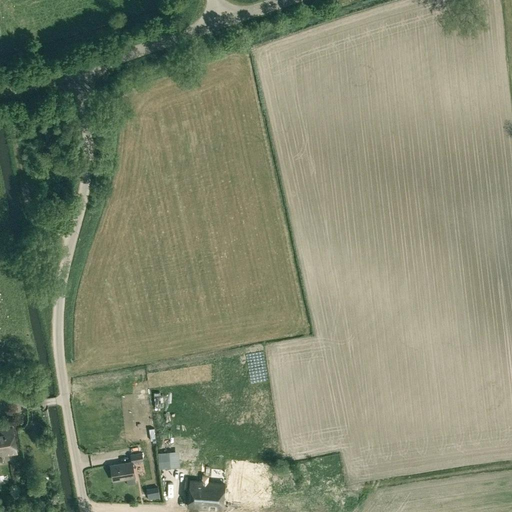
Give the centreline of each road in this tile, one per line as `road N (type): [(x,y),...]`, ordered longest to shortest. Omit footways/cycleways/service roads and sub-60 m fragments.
road 1 (unclassified): [(85,511),(55,323),(86,168),(76,74)]
road 2 (unclassified): [(218,24),(76,74)]
